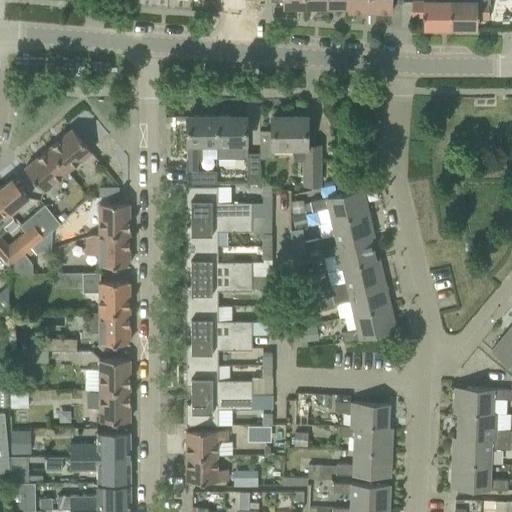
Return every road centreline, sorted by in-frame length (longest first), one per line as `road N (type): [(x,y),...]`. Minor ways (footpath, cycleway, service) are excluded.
road 1 (residential): [(149,511),(156,46)]
road 2 (residential): [(420,373),(430,327),(395,180),(400,65)]
road 3 (residential): [(239,52),(400,65)]
road 4 (residential): [(0,36),(156,46)]
road 5 (residential): [(413,511),(420,373)]
road 6 (residential): [(420,373),(511,278)]
